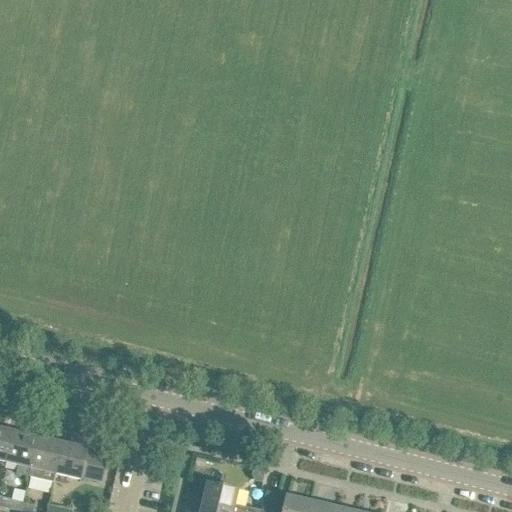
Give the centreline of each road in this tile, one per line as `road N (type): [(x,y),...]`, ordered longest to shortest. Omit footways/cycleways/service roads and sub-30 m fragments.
road 1 (residential): [(260,395),(273,434),(511,493)]
road 2 (residential): [(367,408),(414,168)]
road 3 (residential): [(414,168),(209,119)]
road 4 (tertiary): [(157,392),(109,389),(0,360)]
road 5 (residential): [(209,119),(200,163),(157,258)]
road 6 (tertiary): [(511,446),(367,408)]
road 7 (residential): [(126,511),(157,392)]
